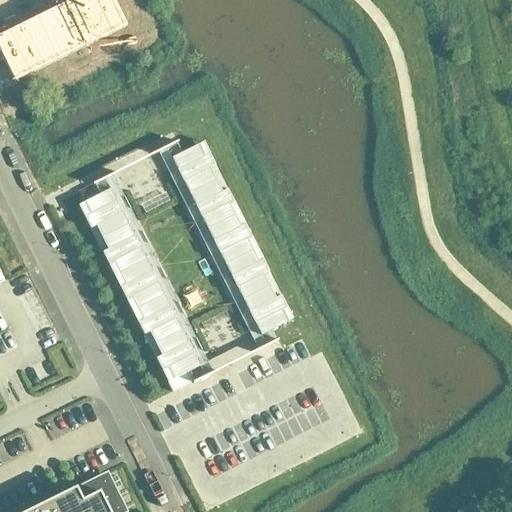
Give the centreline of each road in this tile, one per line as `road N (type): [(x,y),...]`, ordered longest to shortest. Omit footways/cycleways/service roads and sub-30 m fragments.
road 1 (unclassified): [(105,375),(0,162)]
road 2 (unclassified): [(173,508),(105,375)]
